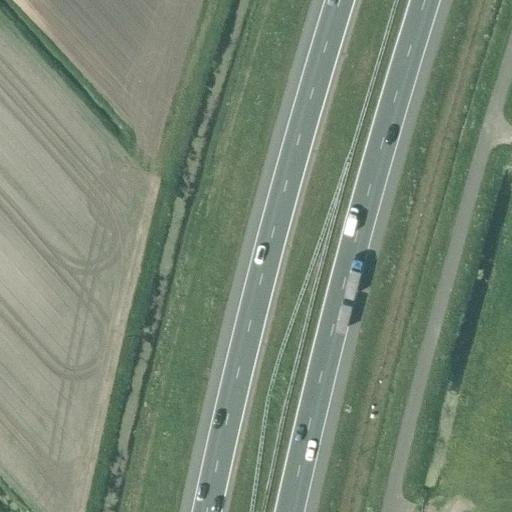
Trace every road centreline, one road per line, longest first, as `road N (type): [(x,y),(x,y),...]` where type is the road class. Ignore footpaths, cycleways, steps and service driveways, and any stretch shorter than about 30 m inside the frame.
road 1 (motorway): [(343,0),(201,511)]
road 2 (motorway): [(299,511),(439,0)]
road 3 (unclassified): [(388,511),(511,48)]
